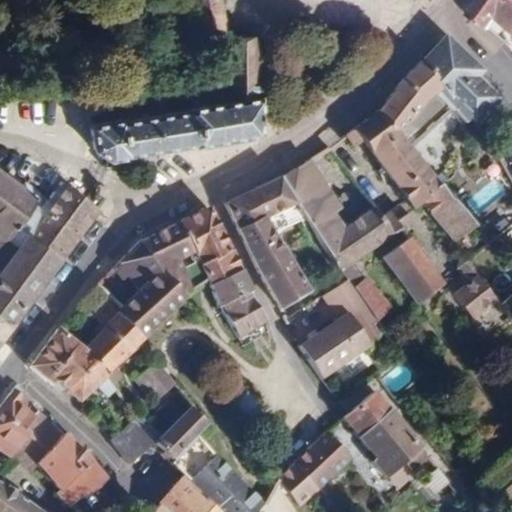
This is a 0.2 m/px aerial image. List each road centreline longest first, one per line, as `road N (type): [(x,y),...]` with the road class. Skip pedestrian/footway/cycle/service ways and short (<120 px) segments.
road 1 (residential): [(440,15),(348,107),(206,183),(132,207),(0,381)]
road 2 (track): [(0,149),(132,207)]
